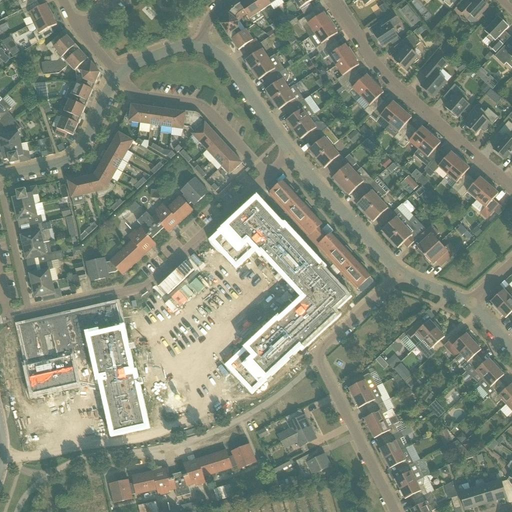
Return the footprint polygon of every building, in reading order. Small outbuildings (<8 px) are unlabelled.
[(19,0),(18,2),(22,10),(34,4),(31,0),(19,0)] [(263,17),(260,12),(252,0),(247,0),(241,4),(240,4),(235,8),(234,9),(242,18),(247,15),(253,24),(263,17)] [(252,0),(260,12),(270,5),(266,0),(252,0)] [(293,0),(300,9),(303,14),(312,8),(309,3),(313,0),(293,0)] [(481,15),(488,8),(479,0),(475,0),(472,5),(467,0),(458,10),(467,19),(470,15),(476,21),(476,20),(478,22),(483,16),(481,15)] [(34,24),(53,15),(50,9),(49,9),(47,5),(37,10),(34,4),(22,10),(26,19),(31,18),(34,24)] [(384,4),(379,8),(383,14),(389,11),(384,4)] [(238,23),(242,18),(234,9),(233,10),(232,10),(228,15),(229,16),(221,25),(228,35),(227,35),(231,41),(246,31),(246,30),(241,33),(238,29),(238,23)] [(408,21),(415,15),(411,10),(404,15),(408,21)] [(302,28),(309,24),(316,34),(333,22),(328,16),(326,17),(324,13),(317,18),(314,12),(298,22),(302,28)] [(382,29),(374,35),(383,48),(391,42),(392,45),(398,40),(397,38),(398,38),(392,28),(399,23),(393,13),(378,23),(382,29)] [(56,20),(53,15),(34,24),(37,30),(33,33),(38,43),(50,36),(47,30),(57,26),(55,21),(56,20)] [(485,30),(484,32),(489,36),(487,38),(493,44),(489,47),(495,53),(503,45),(497,40),(509,27),(498,17),(491,25),(484,29),(485,30)] [(316,34),(309,38),(316,48),(320,54),(335,44),(331,38),(338,34),(335,30),(337,29),(333,22),(316,34)] [(424,26),(417,31),(420,35),(427,29),(424,26)] [(245,46),(249,51),(259,45),(255,39),(253,41),(246,31),(231,41),(232,41),(239,51),(245,46)] [(413,65),(419,60),(417,58),(418,57),(413,52),(418,48),(416,47),(420,43),(412,33),(402,42),(406,48),(399,56),(398,55),(393,59),(397,65),(398,64),(406,71),(412,64),(413,65)] [(46,47),(53,55),(51,57),(51,62),(58,61),(63,58),(62,57),(76,45),(75,45),(67,36),(62,41),(58,36),(46,47)] [(458,49),(453,44),(449,41),(444,46),(448,50),(453,54),(458,49)] [(329,56),(336,66),(354,54),(350,48),(348,49),(345,45),(339,50),(335,44),(320,54),(324,60),(329,56)] [(75,71),(88,59),(80,51),(80,50),(76,45),(62,57),(63,58),(58,61),(51,62),(42,63),(44,76),(59,74),(67,67),(64,63),(66,61),(75,71)] [(246,65),(251,72),(269,60),(259,45),(249,51),(252,57),(246,61),(247,64),(246,65)] [(511,58),(511,49),(510,52),(505,46),(494,57),(504,66),(508,62),(511,58)] [(20,52),(16,47),(10,52),(13,57),(20,52)] [(449,53),(443,47),(438,52),(445,58),(449,53)] [(485,59),(488,61),(493,55),(490,52),(485,59)] [(358,61),(354,54),(336,66),(343,76),(337,80),(342,87),(356,76),(352,70),(359,66),(357,62),(358,61)] [(269,60),(251,72),(256,79),(257,78),(259,81),(265,76),(269,81),(285,70),(275,55),(269,60)] [(437,75),(447,63),(438,56),(422,75),(428,80),(421,87),(433,98),(442,87),(446,83),(447,83),(437,75)] [(76,71),(79,75),(83,73),(84,80),(82,85),(93,91),(96,84),(95,84),(100,73),(92,65),(93,64),(88,59),(75,71),(76,71)] [(467,70),(463,74),(466,77),(469,77),(470,76),(473,79),(476,75),(467,68),(467,70)] [(482,68),(476,75),(482,81),(485,77),(485,71),(482,68)] [(287,69),(285,70),(269,81),(272,87),(266,91),(267,93),(266,94),(271,102),(294,86),(289,89),(285,84),(288,82),(290,74),(287,69)] [(361,81),(356,76),(342,87),(337,92),(340,95),(345,91),(348,94),(353,89),(361,98),(377,83),(371,77),(370,79),(367,75),(361,81)] [(32,85),(37,92),(47,91),(46,83),(32,85)] [(78,84),(78,83),(77,83),(71,83),(65,98),(69,100),(86,108),(89,101),(88,101),(93,91),(82,85),(78,84)] [(382,89),(377,83),(361,98),(370,106),(364,111),(370,117),(383,104),(378,99),(384,93),(381,90),(382,89)] [(465,97),(466,94),(455,85),(451,90),(457,95),(445,108),(451,113),(451,115),(453,117),(455,118),(457,118),(458,119),(469,105),(463,100),(465,99),(465,97)] [(289,111),(305,101),(294,86),(271,102),(276,109),(277,108),(279,110),(285,106),(289,111)] [(486,95),(490,99),(495,93),(491,90),(486,95)] [(62,118),(79,125),(81,119),(81,118),(85,108),(86,108),(69,100),(62,118)] [(0,122),(4,128),(14,120),(8,112),(11,109),(2,101),(0,103),(0,122)] [(287,125),(292,132),(310,119),(309,119),(315,115),(305,101),(289,111),(293,117),(286,121),(288,124),(287,125)] [(390,125),(404,109),(398,104),(396,105),(393,102),(388,108),(383,104),(370,117),(376,123),(381,117),(390,125)] [(51,112),(49,105),(44,107),(43,108),(45,114),(51,112)] [(140,124),(142,107),(132,105),(131,113),(128,112),(124,119),(125,118),(129,121),(129,122),(140,124)] [(476,135),(481,130),(482,129),(486,132),(499,118),(488,109),(488,110),(485,113),(477,106),(468,115),(473,119),(467,127),(476,135)] [(153,108),(142,107),(140,124),(151,125),(153,108)] [(161,127),(164,110),(153,108),(151,125),(161,127)] [(410,114),(404,109),(390,125),(399,133),(394,138),(397,141),(394,144),(397,146),(400,143),(412,129),(406,124),(412,119),(408,116),(410,114)] [(172,128),(175,112),(164,110),(161,127),(172,128)] [(193,135),(206,124),(207,123),(200,115),(196,113),(185,111),(185,113),(183,130),(184,127),(190,128),(191,128),(195,133),(193,135)] [(175,112),(172,128),(183,130),(185,113),(175,112)] [(345,122),(346,122),(350,119),(345,114),(342,117),(345,122)] [(79,125),(62,118),(57,129),(55,135),(65,139),(67,133),(73,136),(78,125),(79,125)] [(316,123),(314,125),(310,119),(292,132),(297,139),(299,138),(300,140),(307,136),(311,141),(327,128),(324,124),(323,123),(322,123),(316,123)] [(0,137),(0,141),(2,149),(21,145),(18,131),(21,129),(14,120),(4,128),(10,135),(0,137)] [(511,134),(510,133),(511,130),(511,124),(509,122),(498,134),(504,138),(494,150),(505,160),(511,152),(511,134)] [(200,143),(213,132),(206,124),(193,135),(200,143)] [(359,131),(364,135),(368,130),(364,126),(359,131)] [(310,155),(315,161),(332,147),(339,141),(327,128),(311,141),(312,142),(315,146),(309,151),(311,153),(310,155)] [(410,142),(419,150),(433,134),(427,129),(425,130),(422,128),(417,134),(412,129),(400,143),(405,147),(410,142)] [(350,136),(356,142),(361,137),(356,131),(350,136)] [(208,151),(220,140),(213,132),(200,143),(208,151)] [(119,133),(113,143),(128,151),(134,142),(119,133)] [(433,134),(419,150),(414,156),(428,168),(441,154),(435,150),(441,144),(437,141),(439,139),(433,134)] [(48,156),(54,155),(50,138),(44,139),(47,152),(43,153),(44,157),(48,156)] [(215,159),(227,148),(220,140),(208,151),(215,159)] [(366,149),(372,143),(368,140),(362,146),(366,149)] [(113,143),(108,152),(123,161),(128,151),(113,143)] [(9,160),(10,165),(30,160),(29,154),(24,156),(21,145),(2,149),(4,161),(9,160)] [(330,164),(335,169),(344,161),(340,156),(332,147),(315,161),(321,168),(322,167),(324,169),(330,164)] [(222,167),(235,156),(227,148),(215,159),(222,167)] [(108,152),(103,162),(117,170),(123,161),(108,152)] [(448,175),(462,159),(456,154),(454,156),(451,153),(446,159),(441,154),(428,168),(426,171),(429,174),(432,171),(434,173),(439,168),(448,175)] [(184,158),(189,163),(192,160),(187,155),(184,158)] [(350,155),(344,161),(335,169),(339,173),(333,179),(335,181),(334,182),(340,189),(356,174),(351,169),(357,163),(350,155)] [(222,167),(230,175),(242,164),(235,156),(222,167)] [(382,162),(387,168),(392,163),(387,157),(382,162)] [(468,164),(462,159),(448,175),(456,183),(452,188),(457,193),(469,179),(464,175),(470,169),(466,166),(468,164)] [(112,180),(117,170),(103,162),(97,171),(112,180)] [(397,168),(394,164),(393,164),(387,169),(391,173),(397,168)] [(411,175),(424,186),(428,180),(416,170),(411,175)] [(112,180),(97,171),(95,176),(108,193),(112,190),(115,186),(110,183),(112,180)] [(355,191),(359,195),(374,182),(369,176),(363,177),(360,178),(356,174),(340,189),(346,195),(347,194),(349,196),(355,191)] [(108,193),(95,176),(90,177),(94,193),(97,193),(98,198),(104,197),(108,193)] [(180,191),(194,205),(209,191),(195,176),(180,191)] [(94,193),(90,177),(79,179),(83,196),(94,193)] [(405,181),(414,191),(419,187),(410,177),(405,181)] [(475,184),(469,179),(457,193),(463,198),(467,193),(477,201),(491,185),(485,179),(483,181),(480,178),(475,184)] [(72,198),(83,196),(79,179),(68,182),(72,198)] [(267,192),(356,289),(371,276),(330,232),(327,236),(319,227),(323,224),(281,179),(267,192)] [(364,215),(380,200),(386,195),(374,182),(359,195),(363,200),(357,205),(359,207),(358,209),(364,215)] [(69,198),(66,185),(60,186),(63,199),(69,198)] [(491,185),(477,201),(485,208),(481,214),(487,219),(499,205),(493,200),(499,194),(495,191),(497,190),(491,185)] [(38,193),(36,187),(16,192),(18,197),(13,198),(15,210),(35,205),(32,194),(38,193)] [(421,188),(415,193),(419,197),(425,192),(421,188)] [(168,233),(193,211),(180,196),(166,207),(164,204),(150,216),(147,212),(138,220),(152,236),(162,227),(168,233)] [(278,320),(229,366),(233,369),(231,371),(242,383),(244,381),(252,390),(301,346),(302,347),(313,337),(311,335),(310,333),(313,331),(316,334),(318,332),(336,315),(332,311),(347,297),(321,268),(322,267),(286,228),(284,229),(257,200),(213,240),(236,265),(255,247),(260,253),(262,251),(305,298),(280,322),(278,320)] [(379,217),(383,222),(392,213),(380,200),(364,215),(370,221),(371,220),(374,222),(379,217)] [(15,210),(18,221),(29,219),(31,226),(50,222),(43,223),(41,216),(37,217),(35,205),(15,210)] [(447,211),(443,207),(439,211),(443,215),(447,211)] [(70,208),(61,210),(63,218),(72,216),(70,208)] [(383,235),(389,241),(409,222),(397,209),(392,213),(383,222),(387,226),(382,232),(384,234),(383,235)] [(464,216),(459,220),(467,229),(472,225),(464,216)] [(66,218),(67,226),(70,238),(77,237),(72,217),(66,218)] [(21,236),(24,248),(49,242),(51,242),(49,230),(52,229),(50,222),(31,226),(32,234),(21,236)] [(413,235),(418,231),(409,222),(389,241),(395,248),(396,247),(398,249),(404,244),(408,248),(417,240),(413,235)] [(143,226),(107,260),(122,276),(156,245),(147,235),(150,233),(143,226)] [(424,258),(440,243),(435,238),(439,234),(432,226),(418,238),(423,243),(417,248),(419,250),(418,251),(424,258)] [(472,237),(462,226),(459,228),(459,229),(457,231),(462,237),(464,235),(468,240),(472,237)] [(477,227),(471,233),(477,239),(483,233),(477,227)] [(38,257),(39,265),(52,262),(59,260),(64,259),(62,251),(52,253),(49,242),(24,248),(27,260),(38,257)] [(443,265),(456,252),(449,244),(445,248),(440,243),(424,258),(430,265),(431,263),(433,265),(439,260),(443,265)] [(86,261),(89,281),(109,278),(106,258),(86,261)] [(55,269),(53,269),(52,262),(39,265),(41,272),(30,275),(33,286),(52,282),(58,281),(55,269)] [(85,273),(83,263),(75,265),(77,274),(85,273)] [(75,289),(76,289),(81,287),(80,280),(78,275),(72,276),(75,289)] [(46,301),(61,298),(60,292),(55,293),(52,282),(33,286),(35,298),(45,296),(46,301)] [(504,290),(500,286),(491,294),(495,298),(491,302),(493,305),(491,307),(496,312),(511,298),(511,297),(511,288),(509,285),(504,290)] [(510,314),(511,316),(511,298),(496,312),(501,318),(503,316),(506,319),(510,314)] [(117,305),(19,327),(28,366),(28,367),(34,394),(78,384),(77,383),(83,381),(103,386),(104,388),(105,395),(114,434),(147,427),(135,374),(133,375),(132,370),(132,369),(128,354),(117,305)] [(416,348),(439,328),(434,322),(432,324),(430,321),(425,325),(421,321),(412,329),(406,334),(408,336),(406,337),(416,348)] [(433,351),(436,354),(444,346),(440,342),(445,337),(442,335),(444,333),(439,328),(416,348),(424,356),(427,356),(433,351)] [(462,338),(458,334),(449,342),(460,355),(476,341),(471,335),(469,337),(466,334),(462,338)] [(476,341),(460,355),(454,360),(459,364),(466,372),(467,371),(480,359),(476,355),(481,351),(479,348),(480,346),(476,341)] [(395,358),(388,364),(393,370),(400,364),(395,358)] [(480,359),(467,371),(474,379),(478,384),(498,366),(494,360),(492,362),(489,359),(484,364),(480,359)] [(503,371),(498,366),(478,384),(490,397),(502,386),(498,382),(500,381),(499,380),(504,376),(501,373),(503,371)] [(407,371),(400,377),(404,382),(411,376),(407,371)] [(348,394),(352,400),(377,387),(371,375),(369,374),(363,377),(362,375),(352,381),(355,386),(349,389),(351,392),(348,394)] [(417,378),(409,385),(414,391),(422,384),(417,378)] [(383,383),(377,385),(388,411),(394,408),(383,383)] [(497,404),(502,400),(506,405),(511,399),(511,384),(506,390),(502,386),(490,397),(497,404)] [(365,406),(367,411),(383,403),(381,398),(382,397),(377,387),(352,400),(355,406),(357,405),(359,409),(365,406)] [(432,399),(426,395),(422,400),(428,404),(432,399)] [(383,403),(367,411),(370,416),(364,419),(369,429),(395,416),(392,409),(388,412),(383,403)] [(441,407),(433,414),(439,419),(446,413),(441,407)] [(282,442),(311,427),(305,416),(304,416),(303,416),(301,411),(301,410),(286,418),(289,424),(288,424),(291,430),(278,436),(282,442)] [(380,436),(383,441),(399,433),(395,425),(399,423),(395,416),(369,429),(374,439),(380,436)] [(428,421),(432,426),(438,420),(434,416),(428,421)] [(449,421),(446,427),(453,430),(456,424),(449,421)] [(306,445),(317,439),(311,427),(282,442),(285,449),(298,443),(300,448),(301,448),(304,453),(309,451),(306,445)] [(446,430),(440,433),(443,438),(449,435),(446,430)] [(383,461),(408,448),(408,447),(402,436),(401,432),(399,433),(383,441),(385,447),(380,450),(381,453),(379,454),(383,461)] [(456,437),(462,444),(468,439),(462,432),(456,437)] [(499,443),(496,441),(493,439),(487,447),(493,451),(499,443)] [(467,441),(463,445),(467,449),(471,446),(467,441)] [(230,451),(238,470),(257,461),(249,443),(230,451)] [(473,457),(463,447),(459,462),(473,457)] [(398,472),(416,463),(408,448),(383,461),(386,467),(388,466),(390,469),(396,466),(398,472)] [(204,476),(232,469),(227,450),(182,462),(185,472),(169,476),(170,480),(176,478),(177,481),(184,480),(185,486),(195,484),(196,486),(206,484),(204,476)] [(313,475),(331,466),(325,455),(320,457),(317,451),(296,462),(301,472),(309,468),(313,475)] [(275,474),(283,470),(287,468),(289,467),(292,466),(290,462),(274,470),(275,474)] [(400,490),(416,482),(423,478),(416,463),(398,472),(401,477),(395,480),(400,490)] [(447,467),(440,470),(442,473),(446,475),(450,474),(447,467)] [(167,468),(131,475),(134,495),(157,491),(158,496),(170,494),(169,491),(176,490),(174,479),(169,480),(167,468)] [(499,500),(507,498),(499,474),(496,475),(496,483),(491,484),(496,500),(499,499),(499,500)] [(413,502),(428,495),(431,493),(434,491),(427,476),(423,478),(416,482),(400,490),(405,500),(411,497),(413,502)] [(479,480),(486,504),(493,502),(493,501),(496,500),(491,484),(486,486),(482,479),(479,480)] [(112,502),(132,500),(130,480),(110,482),(112,502)] [(486,504),(479,480),(475,481),(475,489),(470,490),(475,506),(478,505),(478,506),(486,504)] [(288,488),(285,481),(279,483),(281,490),(288,488)] [(217,500),(234,495),(231,484),(214,488),(217,500)] [(475,506),(470,490),(466,492),(461,485),(458,486),(465,510),(473,508),(472,507),(475,506)] [(431,511),(432,511),(428,505),(433,502),(434,498),(431,493),(428,495),(413,502),(416,507),(410,510),(411,511),(431,511)] [(455,510),(461,508),(457,497),(451,499),(455,510)] [(139,505),(140,511),(158,511),(157,502),(139,505)]
